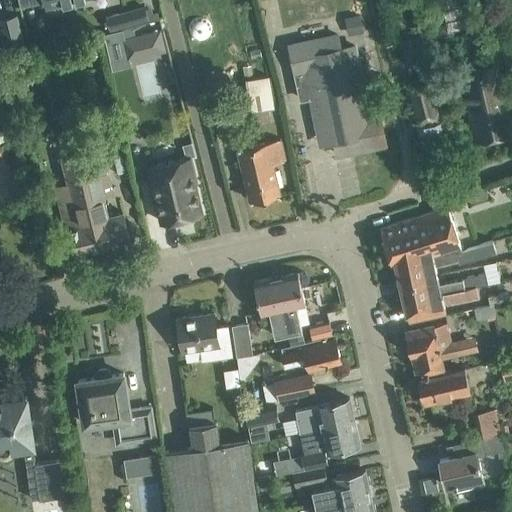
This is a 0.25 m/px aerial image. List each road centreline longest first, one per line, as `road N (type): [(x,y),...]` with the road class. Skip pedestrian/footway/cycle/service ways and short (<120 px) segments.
road 1 (residential): [(0,314),(231,253),(310,237),(342,240)]
road 2 (residential): [(342,240),(356,263),(414,511)]
road 3 (track): [(399,196),(412,165),(376,0)]
road 4 (residential): [(342,240),(399,196),(511,160)]
